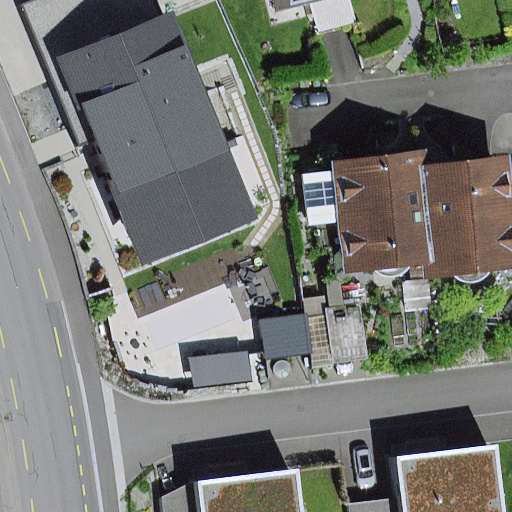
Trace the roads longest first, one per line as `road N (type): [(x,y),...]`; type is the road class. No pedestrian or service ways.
road 1 (residential): [(51,455),(511,389)]
road 2 (primary): [(51,455),(0,233)]
